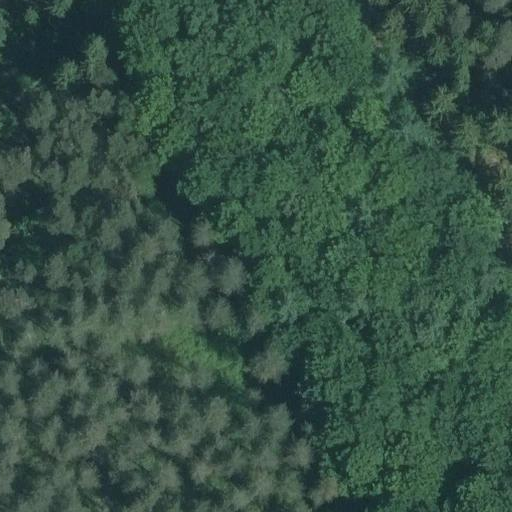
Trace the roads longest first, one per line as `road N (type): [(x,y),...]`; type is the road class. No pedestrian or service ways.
road 1 (unknown): [(366,511),(212,210),(73,0)]
road 2 (track): [(373,0),(511,273)]
road 3 (track): [(0,98),(176,0)]
